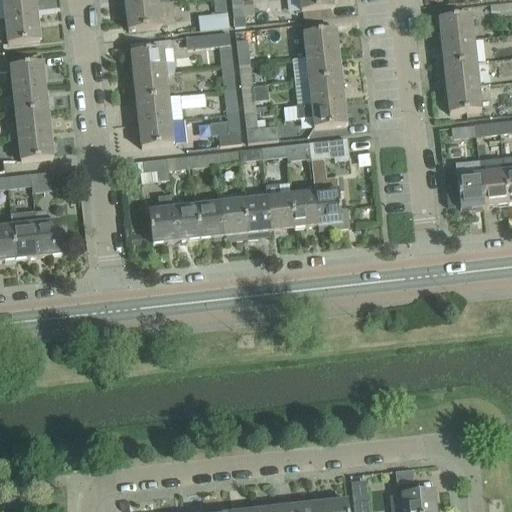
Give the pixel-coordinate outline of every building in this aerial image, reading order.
[(3,0),(2,0),(0,0),(0,24),(5,24),(37,20),(34,0),(3,0)] [(156,0),(124,0),(126,10),(158,7),(156,0)] [(225,0),(216,0),(213,0),(214,17),(198,19),(199,34),(229,31),(225,0)] [(242,0),(230,0),(233,22),(234,22),(245,21),(242,0)] [(299,0),(301,15),(333,11),(331,0),(299,0)] [(511,4),(489,7),(490,15),(511,12),(511,4)] [(158,7),(126,10),(128,34),(160,30),(158,7)] [(473,42),(470,18),(438,22),(441,46),(473,42)] [(37,20),(5,24),(8,48),(39,44),(37,20)] [(306,60),(338,57),(335,33),(303,36),(306,60)] [(233,69),(229,36),(185,41),(187,54),(218,50),(221,70),(233,69)] [(441,46),(444,69),(487,64),(475,65),(473,42),(441,46)] [(248,43),(236,44),(238,68),(250,67),(248,44),(248,43)] [(163,52),(131,56),(133,80),(165,76),(165,77),(174,75),(172,62),(164,63),(163,52)] [(340,81),(338,57),(306,60),(308,84),(340,81)] [(478,90),(490,88),(487,64),(444,69),(447,93),(478,90)] [(42,66),(22,68),(9,69),(12,93),(44,90),(42,66)] [(250,67),(238,68),(241,92),(253,90),(250,67)] [(233,69),(221,70),(223,94),(236,93),(233,69)] [(165,76),(133,80),(136,104),(168,100),(165,77),(165,76)] [(311,107),(297,109),(296,109),(296,110),(343,105),(340,81),(308,84),(311,107)] [(44,90),(12,93),(14,117),(47,114),(44,90)] [(253,90),(241,92),(244,116),(256,114),(253,90)] [(481,114),(478,90),(447,93),(449,117),(481,114)] [(236,93),(223,94),(226,118),(238,117),(236,93)] [(168,100),(136,104),(139,128),(170,124),(169,111),(168,100)] [(298,122),(312,121),(314,132),(346,129),(343,105),(296,110),(298,122)] [(47,114),(14,117),(17,141),(50,138),(47,114)] [(256,114),(244,116),(247,147),(279,143),(277,129),(265,130),(264,122),(257,123),(256,114)] [(238,117),(226,118),(228,137),(218,138),(220,150),(242,147),(238,117)] [(170,124),(139,128),(141,151),(173,148),(170,124)] [(511,135),(511,124),(498,126),(500,126),(501,131),(497,132),(498,137),(511,135)] [(475,128),(476,140),(498,137),(497,132),(501,131),(500,126),(498,126),(475,128)] [(451,131),(452,142),(476,140),(475,128),(451,131)] [(50,138),(17,141),(20,165),(33,164),(53,162),(50,138)] [(347,143),(332,144),(334,155),(334,161),(335,164),(350,163),(349,158),(347,143)] [(309,147),(308,147),(310,162),(310,163),(323,162),(334,161),(334,155),(332,144),(309,147)] [(310,162),(308,147),(287,149),(287,155),(283,156),(284,160),(287,160),(287,165),(310,162)] [(261,152),(261,155),(262,163),(284,160),(283,156),(287,155),(287,149),(261,152)] [(237,155),(235,155),(236,161),(240,161),(241,166),(262,163),(261,155),(261,152),(237,155)] [(241,166),(240,161),(236,161),(235,155),(214,157),(215,169),(240,166),(241,166)] [(190,160),(188,160),(189,166),(193,166),(194,171),(215,169),(214,157),(190,160)] [(167,163),(168,174),(194,171),(193,166),(189,166),(188,160),(167,163)] [(511,160),(502,162),(508,208),(511,207),(511,160)] [(323,162),(310,163),(312,184),(314,196),(317,229),(326,228),(327,234),(348,231),(346,213),(340,213),(338,193),(336,181),(325,182),(323,162)] [(502,162),(479,165),(484,210),(508,208),(502,162)] [(143,165),(144,177),(156,175),(157,185),(169,184),(168,174),(167,163),(143,165)] [(144,177),(143,165),(126,167),(128,178),(144,177)] [(479,165),(455,168),(456,180),(458,194),(459,209),(460,213),(484,210),(479,165)] [(30,178),(32,196),(56,193),(54,175),(30,178)] [(8,180),(9,185),(5,186),(6,192),(24,190),(22,178),(8,180)] [(8,180),(0,180),(0,192),(6,192),(5,186),(9,185),(8,180)] [(265,189),(266,193),(267,201),(270,234),(294,232),(290,199),(280,200),(278,187),(265,189)] [(458,194),(445,196),(447,210),(459,209),(458,194)] [(314,196),(290,199),(294,232),(317,229),(314,196)] [(172,212),(171,199),(158,200),(159,213),(148,215),(152,248),(176,245),(172,212)] [(270,234),(267,201),(243,204),(247,243),(259,242),(261,237),(261,235),(270,234)] [(247,243),(243,204),(219,207),(223,240),(232,239),(233,240),(235,244),(247,243)] [(200,242),(223,240),(219,207),(196,209),(200,242)] [(172,212),(176,245),(200,242),(196,209),(172,212)] [(47,214),(34,216),(39,260),(63,257),(60,225),(48,226),(47,214)] [(34,216),(11,218),(12,230),(15,263),(39,260),(34,216)] [(0,264),(15,263),(12,230),(0,231),(0,264)] [(435,511),(434,494),(390,499),(391,511),(435,511)] [(369,511),(369,500),(352,502),(353,511),(369,511)]
